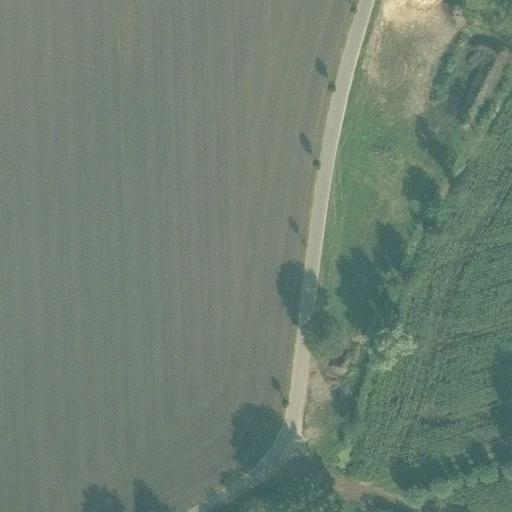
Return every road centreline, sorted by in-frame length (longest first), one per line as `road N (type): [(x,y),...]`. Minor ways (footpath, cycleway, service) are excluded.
road 1 (unclassified): [(200,511),(288,457),(326,141),(365,0)]
road 2 (track): [(371,498),(511,456)]
road 3 (track): [(288,457),(312,482),(419,511)]
